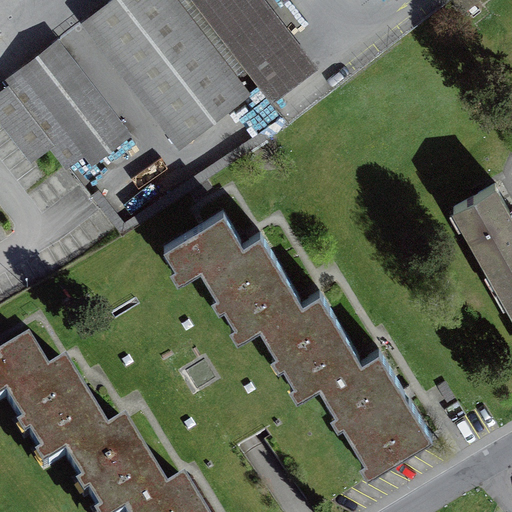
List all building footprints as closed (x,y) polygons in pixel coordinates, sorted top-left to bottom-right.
[(168,0),(111,0),(89,17),(188,144),(246,99),(168,0)] [(262,0),(197,0),(275,100),(315,68),(262,0)] [(456,0),(433,0),(288,111),(296,122),(456,0)] [(4,82),(7,87),(0,92),(0,117),(31,158),(51,143),(66,162),(85,148),(93,159),(123,136),(53,44),(4,82)] [(511,215),(494,183),(454,206),(499,285),(511,277),(511,215)] [(201,266),(242,241),(223,209),(164,245),(183,276),(201,266)] [(260,325),(302,299),(260,231),(243,241),(242,241),(201,266),(243,335),(260,324),(260,325)] [(511,277),(499,285),(511,307),(511,277)] [(320,383),(361,357),(319,289),(302,300),(302,299),(260,325),(302,393),(319,382),(320,383)] [(7,396),(48,371),(29,339),(0,356),(0,399),(7,396)] [(362,358),(361,357),(320,383),(373,469),(431,433),(379,348),(362,358)] [(49,371),(48,371),(7,396),(49,465),(66,454),(66,455),(108,429),(66,361),(49,371)] [(127,511),(167,488),(125,419),(108,430),(108,429),(66,455),(101,511),(127,511)] [(168,488),(167,488),(127,511),(205,511),(184,478),(168,488)]
